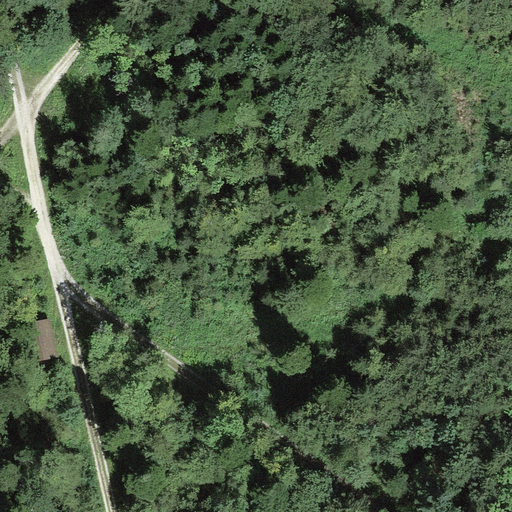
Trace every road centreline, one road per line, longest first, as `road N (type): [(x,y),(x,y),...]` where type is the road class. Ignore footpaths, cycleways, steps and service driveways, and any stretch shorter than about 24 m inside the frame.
road 1 (track): [(0,39),(110,511)]
road 2 (track): [(370,511),(55,283)]
road 3 (track): [(118,0),(0,139)]
